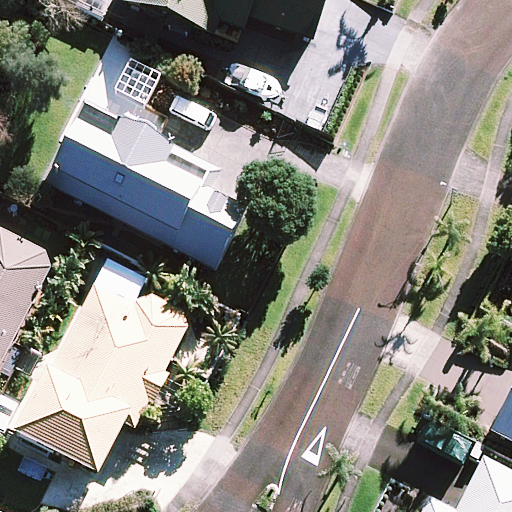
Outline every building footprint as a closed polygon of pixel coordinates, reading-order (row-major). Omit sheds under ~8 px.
[(120,0),(119,4),(238,48),(248,23),(313,47),(330,0),(120,0)] [(214,117),(158,89),(147,111),(203,139),(214,117)] [(215,274),(246,213),(201,190),(207,178),(170,160),(173,155),(86,111),(52,178),(176,241),(171,251),(215,274)] [(0,386),(5,389),(60,281),(55,265),(10,242),(0,245),(0,386)] [(54,383),(20,449),(105,493),(133,439),(143,444),(198,339),(191,324),(162,308),(147,312),(143,319),(103,299),(58,386),(54,383)] [(511,393),(488,441),(511,453),(511,393)] [(511,511),(511,479),(486,466),(461,511),(438,511),(431,508),(428,511),(511,511)]
